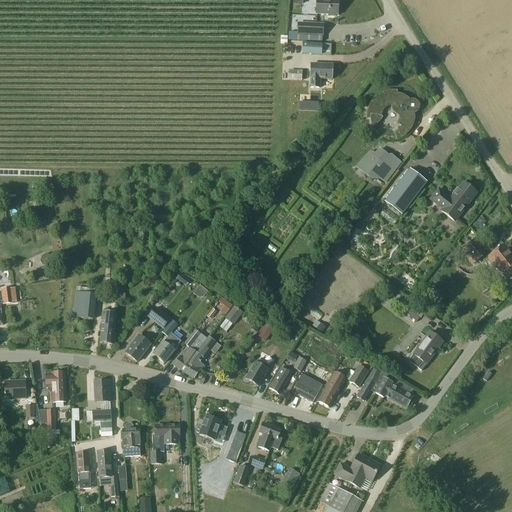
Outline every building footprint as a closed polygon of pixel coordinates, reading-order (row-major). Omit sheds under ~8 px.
[(338,1),(317,0),(316,15),(328,15),(328,17),(335,17),(335,16),(337,16),(338,1)] [(296,35),(289,35),(289,41),(323,43),(323,24),(297,23),(296,35)] [(331,45),(302,44),(302,55),(330,56),(331,45)] [(331,80),(332,66),(310,65),(310,80),(310,88),(320,89),(320,80),(331,80)] [(287,81),(287,84),(291,84),(291,81),(301,82),(302,71),(289,71),(288,81),(287,81)] [(417,107),(417,105),(417,104),(416,103),(415,102),(414,101),(412,100),(411,100),(409,100),(408,101),(405,99),(404,98),(402,96),(398,95),(395,95),(395,92),(392,92),(389,92),(385,92),(381,94),(377,96),(375,97),(374,98),(371,102),(368,105),(367,108),(366,110),(365,113),(365,118),(365,119),(369,119),(369,123),(370,125),(371,126),(372,126),(374,125),(376,124),(378,123),(379,121),(380,119),(381,117),(380,116),(381,113),(382,111),(383,110),(385,108),(387,107),(389,107),(390,109),(390,110),(391,111),(392,113),(393,114),(394,115),(396,116),(397,116),(398,118),(398,120),(397,121),(395,123),(400,126),(400,127),(398,128),(396,130),(399,138),(403,136),(406,134),(408,131),(410,128),(412,125),(412,121),(412,117),(412,114),(413,114),(414,113),(416,112),(417,110),(417,109),(417,108),(417,107)] [(375,157),(370,153),(356,168),(372,181),(375,177),(385,184),(400,164),(390,156),(389,158),(379,151),(375,157)] [(401,216),(426,183),(410,171),(385,203),(401,216)] [(458,190),(456,189),(452,195),(453,196),(450,201),(447,199),(448,198),(438,190),(430,200),(442,210),(441,212),(454,222),(476,194),(472,191),(473,189),(468,185),(466,187),(463,184),(458,190)] [(463,249),(474,264),(486,255),(474,241),(463,249)] [(505,280),(511,274),(511,256),(504,246),(487,258),(505,280)] [(15,289),(11,289),(1,291),(3,305),(17,303),(15,289)] [(94,321),(96,296),(75,293),(72,319),(94,321)] [(114,304),(125,303),(124,293),(114,294),(114,304)] [(218,303),(229,311),(233,306),(222,298),(218,303)] [(420,319),(425,312),(414,305),(406,315),(417,322),(419,318),(420,319)] [(163,330),(171,320),(155,307),(147,318),(163,330)] [(234,307),(224,320),(233,326),(242,314),(234,307)] [(114,336),(116,315),(103,313),(100,344),(113,345),(114,336)] [(162,334),(168,338),(163,344),(163,343),(153,356),(164,364),(181,342),(171,334),(177,327),(171,322),(162,334)] [(256,337),(264,342),(270,333),(262,328),(256,337)] [(183,373),(189,365),(188,365),(203,346),(196,341),(200,335),(195,331),(184,345),(189,349),(183,357),(181,356),(174,366),(183,373)] [(443,343),(430,333),(414,355),(414,354),(408,362),(418,370),(424,362),(427,365),(443,343)] [(150,346),(139,337),(125,354),(137,363),(150,346)] [(216,344),(208,338),(203,346),(188,365),(189,365),(183,373),(194,380),(204,367),(199,363),(202,359),(203,360),(216,344)] [(306,362),(298,358),(293,369),(300,373),(306,362)] [(245,381),(258,389),(268,373),(267,373),(269,369),(258,362),(256,366),(255,365),(245,381)] [(359,389),(368,373),(358,367),(348,382),(359,389)] [(374,371),(376,370),(373,368),(372,370),(356,398),(363,403),(380,374),(374,371)] [(325,382),(329,372),(321,369),(318,379),(325,382)] [(278,395),(290,376),(280,370),(268,389),(278,395)] [(53,406),(66,405),(64,374),(51,374),(51,376),(45,376),(46,389),(52,389),(53,406)] [(346,380),(334,374),(318,402),(330,409),(346,380)] [(308,390),(312,381),(302,376),(292,394),(312,404),(317,395),(308,390)] [(383,380),(375,395),(383,399),(384,397),(406,409),(412,397),(391,385),(391,384),(383,380)] [(25,397),(24,382),(5,383),(5,398),(25,397)] [(101,437),(111,436),(110,411),(110,403),(109,382),(93,382),(94,404),(100,404),(101,412),(92,412),(93,422),(94,422),(100,422),(101,437)] [(25,407),(25,419),(34,419),(34,406),(25,407)] [(71,409),(71,421),(83,421),(83,409),(71,409)] [(55,424),(54,411),(46,411),(46,412),(41,412),(41,421),(46,421),(46,424),(55,424)] [(202,435),(205,428),(225,435),(227,429),(219,426),(220,423),(206,418),(202,427),(199,426),(196,433),(202,435)] [(140,449),(138,430),(133,431),(133,427),(131,425),(127,425),(125,427),(125,431),(122,431),(123,449),(122,449),(123,458),(129,457),(140,456),(140,449)] [(268,452),(271,443),(275,445),(280,432),(262,425),(259,434),(263,435),(258,448),(268,452)] [(161,446),(157,446),(157,453),(150,453),(150,465),(161,465),(161,453),(164,453),(164,446),(179,446),(179,427),(155,427),(155,437),(161,437),(161,446)] [(237,433),(226,460),(235,464),(246,436),(237,433)] [(111,499),(119,498),(118,477),(112,478),(110,452),(97,453),(99,479),(100,479),(101,483),(109,483),(111,499)] [(89,453),(76,454),(78,482),(91,482),(90,474),(89,453)] [(358,455),(350,470),(365,479),(372,483),(380,467),(358,455)] [(266,461),(254,457),(250,466),(262,470),(266,461)] [(215,464),(211,477),(230,482),(234,469),(215,464)] [(350,470),(340,464),(334,475),(359,489),(365,479),(350,470)] [(300,475),(297,474),(300,469),(292,465),(290,470),(289,470),(282,483),(293,488),(300,475)] [(249,470),(240,466),(233,484),(243,487),(249,470)] [(119,482),(126,481),(125,467),(118,468),(119,482)] [(355,511),(364,497),(357,493),(355,498),(329,484),(319,502),(328,507),(324,511),(355,511)] [(139,511),(150,511),(149,499),(139,500),(139,511)]
